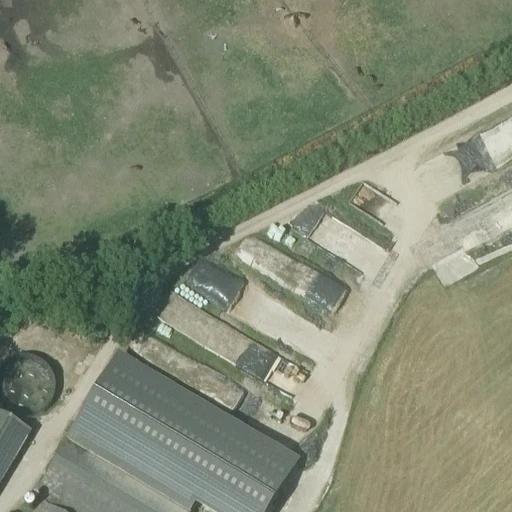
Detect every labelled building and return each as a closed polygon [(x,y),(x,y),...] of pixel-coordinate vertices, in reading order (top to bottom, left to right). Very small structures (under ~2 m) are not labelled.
[(311,203),(295,229),(311,238),(326,211),(311,203)] [(248,338),(236,363),(247,368),(259,343),(248,338)] [(53,511),(190,511),(195,505),(207,511),(267,511),(293,468),(114,362),(33,500),(53,511)] [(37,367),(36,366),(35,366),(34,365),(33,365),(32,365),(31,364),(30,364),(29,364),(28,363),(27,363),(26,363),(25,363),(24,363),(23,363),(22,363),(21,363),(20,363),(19,363),(18,363),(17,363),(16,363),(15,363),(14,363),(13,364),(12,364),(11,364),(10,365),(9,365),(8,365),(7,366),(6,367),(5,367),(4,368),(3,368),(2,369),(2,370),(1,370),(0,371),(0,414),(1,415),(1,416),(2,417),(3,417),(4,418),(5,419),(6,419),(7,420),(8,420),(9,421),(10,421),(11,421),(12,422),(13,422),(14,423),(15,423),(16,423),(17,423),(18,423),(19,423),(20,423),(21,423),(22,423),(23,423),(24,423),(25,423),(26,423),(27,423),(28,423),(29,422),(30,422),(31,422),(32,421),(33,421),(34,420),(35,420),(36,419),(37,419),(38,418),(39,418),(39,417),(40,417),(41,416),(42,415),(43,414),(44,413),(45,412),(46,411),(46,410),(47,409),(48,408),(48,407),(49,406),(49,405),(49,404),(50,403),(50,402),(50,401),(51,400),(51,399),(51,398),(51,397),(51,396),(51,395),(51,394),(51,393),(51,392),(51,391),(51,390),(51,389),(51,388),(51,387),(51,386),(50,385),(50,384),(50,383),(50,382),(49,381),(49,380),(48,380),(48,379),(47,378),(47,377),(46,376),(46,375),(45,375),(45,374),(44,373),(43,372),(42,371),(41,370),(40,369),(39,368),(38,368),(37,367)] [(0,418),(0,483),(29,436),(0,418)]
